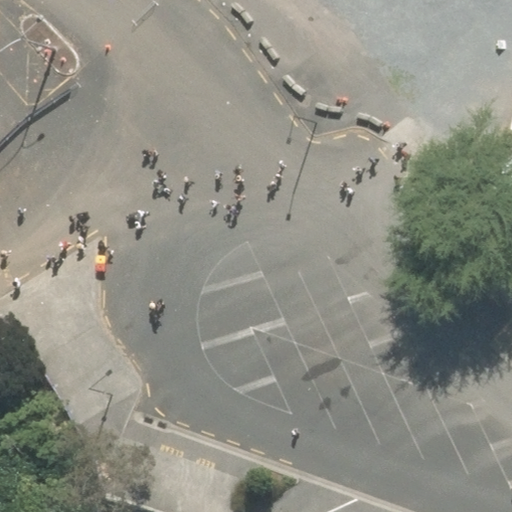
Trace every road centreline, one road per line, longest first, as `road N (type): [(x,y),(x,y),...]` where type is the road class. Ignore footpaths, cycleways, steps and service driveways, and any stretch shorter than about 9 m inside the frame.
road 1 (unclassified): [(511,506),(250,416),(191,385),(164,349),(158,284)]
road 2 (unclassified): [(296,182),(343,198),(511,366)]
road 3 (unclassified): [(108,0),(296,182)]
road 4 (unclassified): [(158,284),(149,236),(134,212),(0,156)]
road 5 (unclassified): [(158,284),(179,236),(212,205),(243,190),(296,182)]
